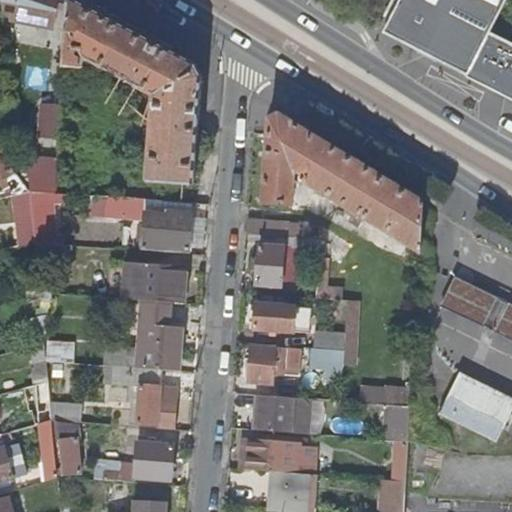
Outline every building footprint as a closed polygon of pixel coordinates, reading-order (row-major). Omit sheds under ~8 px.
[(56,2),(23,0),(14,0),(12,37),(45,40),(46,24),(55,25),(56,2)] [(70,0),(67,0),(63,68),(80,77),(82,59),(150,96),(145,175),(191,178),(200,80),(196,72),(194,65),(70,0)] [(491,33),(507,0),(402,0),(388,28),(419,44),(415,52),(468,78),(491,33)] [(511,43),(491,33),(468,78),(511,100),(511,43)] [(69,87),(62,85),(60,109),(53,194),(61,195),(69,87)] [(76,195),(77,179),(82,104),(74,104),(68,195),(76,195)] [(53,194),(60,109),(39,106),(36,139),(42,139),(40,170),(24,169),(27,191),(28,192),(28,193),(48,194),(53,194)] [(363,220),(419,255),(423,205),(419,202),(278,114),(269,119),(263,201),(292,204),(294,171),(300,172),(300,166),(307,166),(306,184),(355,215),(351,221),(359,227),(363,220)] [(21,150),(1,155),(13,172),(27,191),(24,169),(21,150)] [(0,153),(0,175),(13,172),(1,155),(0,153)] [(0,175),(0,197),(27,191),(13,172),(0,175)] [(120,198),(124,198),(125,183),(77,179),(76,195),(120,198)] [(141,184),(140,199),(150,200),(193,203),(195,187),(141,184)] [(31,228),(46,229),(48,194),(28,193),(31,228)] [(124,198),(120,198),(119,216),(141,217),(139,252),(165,253),(165,251),(186,252),(189,215),(162,214),(162,217),(150,217),(150,200),(140,199),(124,198)] [(343,270),(344,270),(354,276),(348,287),(358,300),(366,307),(365,313),(396,316),(399,274),(325,225),(250,219),(249,235),(295,239),(320,241),(319,252),(318,267),(343,270)] [(45,245),(46,229),(31,228),(33,244),(45,245)] [(320,241),(295,239),(294,246),(260,244),(256,285),(295,288),(298,250),(319,252),(320,241)] [(64,271),(66,247),(45,245),(33,244),(35,270),(64,271)] [(128,287),(130,264),(122,263),(120,300),(133,301),(134,288),(128,287)] [(184,267),(130,264),(128,287),(134,288),(133,301),(137,301),(165,303),(182,304),(184,267)] [(343,287),(344,270),(343,270),(318,267),(317,284),(338,287),(343,287)] [(337,296),(338,287),(317,284),(315,300),(337,302),(337,296)] [(125,359),(126,346),(100,344),(98,365),(108,366),(159,370),(177,371),(180,328),(164,326),(165,303),(137,301),(134,335),(140,335),(139,348),(138,360),(125,359)] [(294,307),(257,304),(256,310),(251,310),(250,324),(256,324),(256,329),(292,332),(294,307)] [(55,362),(56,340),(46,339),(44,361),(55,362)] [(71,341),(56,340),(55,362),(70,363),(71,341)] [(139,348),(126,346),(125,359),(138,360),(139,348)] [(290,369),(291,348),(274,347),(274,350),(251,348),(248,383),(271,385),(273,368),(290,369)] [(511,410),(511,381),(466,359),(437,416),(495,445),(511,410)] [(27,363),(30,387),(34,386),(47,382),(44,361),(27,363)] [(156,399),(157,388),(159,370),(108,366),(107,383),(136,385),(133,423),(170,426),(172,400),(156,399)] [(49,405),(47,382),(34,386),(39,407),(49,405)] [(173,389),(157,388),(156,399),(172,400),(173,389)] [(308,400),(260,396),(257,431),(309,436),(312,401),(308,400)] [(49,406),(49,405),(39,407),(43,425),(51,422),(49,406)] [(51,422),(78,424),(79,408),(49,406),(51,422)] [(43,425),(42,425),(48,480),(56,477),(51,422),(43,425)] [(80,468),(75,425),(57,428),(63,470),(80,468)] [(102,460),(101,481),(131,483),(131,478),(167,481),(170,443),(158,442),(158,437),(145,436),(145,440),(134,440),(133,462),(102,460)] [(249,470),(252,439),(243,438),(240,469),(249,470)] [(304,442),(252,439),(249,470),(273,472),(307,475),(316,476),(319,476),(321,448),(304,447),(304,442)] [(407,444),(395,443),(392,483),(405,484),(407,444)] [(0,451),(0,489),(10,487),(8,482),(11,480),(2,451),(0,451)] [(273,472),(270,511),(305,511),(307,475),(273,472)] [(313,511),(316,476),(307,475),(305,511),(313,511)] [(405,484),(392,483),(381,482),(378,511),(402,511),(404,499),(405,484)] [(15,511),(12,498),(0,500),(0,511),(15,511)] [(165,511),(166,504),(134,502),(133,511),(165,511)]
